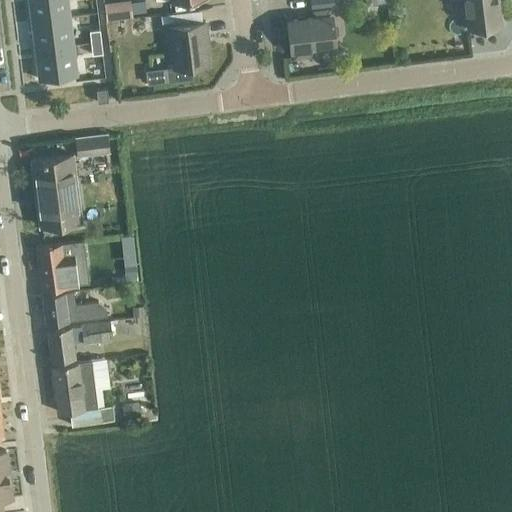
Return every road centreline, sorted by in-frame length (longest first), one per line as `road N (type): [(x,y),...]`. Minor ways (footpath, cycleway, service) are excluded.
road 1 (residential): [(42,511),(0,171)]
road 2 (residential): [(253,98),(511,66)]
road 3 (residential): [(0,128),(253,98)]
